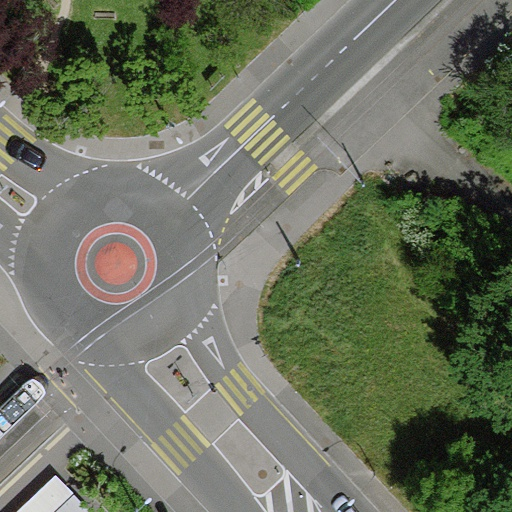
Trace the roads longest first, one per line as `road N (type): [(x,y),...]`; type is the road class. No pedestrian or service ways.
road 1 (secondary): [(397,0),(167,215)]
road 2 (secondary): [(334,511),(318,476),(241,387),(201,325),(188,274)]
road 3 (secondary): [(99,333),(115,369),(238,511)]
road 4 (secondary): [(99,333),(158,323),(183,294),(188,274)]
